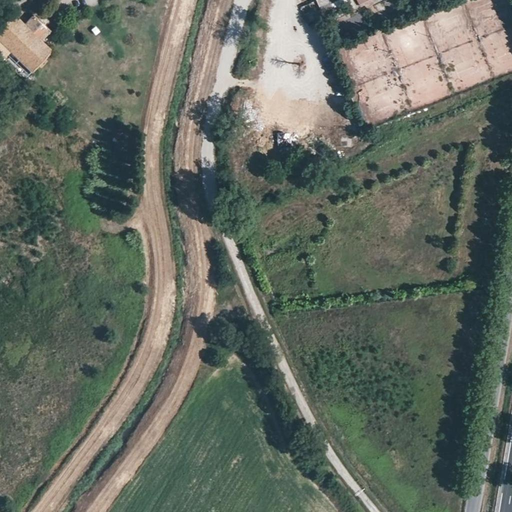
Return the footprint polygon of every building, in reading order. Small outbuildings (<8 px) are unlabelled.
[(335,9),(332,4),(330,0),(319,5),(323,14),(334,10),(335,9)] [(340,0),(332,4),(335,9),(346,4),(344,0),(340,0)] [(0,27),(0,42),(31,72),(51,51),(41,42),(23,25),(12,15),(0,27)] [(23,25),(41,42),(49,32),(32,16),(23,25)] [(0,42),(0,59),(23,81),(31,72),(0,42)] [(253,152),(241,152),(242,183),(254,182),(253,152)]
